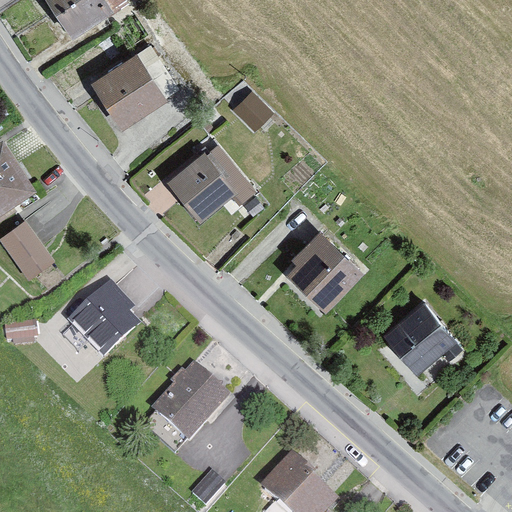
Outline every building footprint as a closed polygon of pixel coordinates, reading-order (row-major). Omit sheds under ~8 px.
[(101,0),(37,0),(63,38),(107,8),(101,0)] [(127,55),(83,85),(115,132),(158,102),(127,55)] [(228,117),(251,138),(270,119),(248,97),(228,117)] [(0,211),(34,188),(0,140),(0,211)] [(206,144),(158,185),(195,227),(220,206),(230,218),(253,198),(206,144)] [(18,226),(0,241),(0,249),(28,283),(51,264),(18,226)] [(310,235),(273,277),(319,317),(356,276),(310,235)] [(101,293),(63,329),(98,366),(136,330),(101,293)] [(418,303),(377,337),(412,379),(453,346),(418,303)] [(224,401),(186,370),(149,414),(187,445),(224,401)] [(329,511),(335,506),(285,459),(254,491),(276,511),(329,511)]
